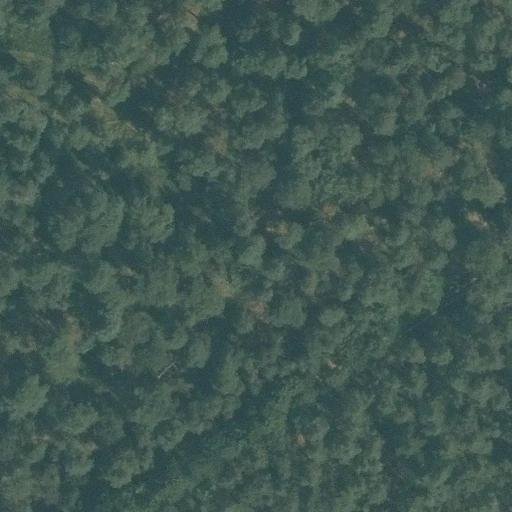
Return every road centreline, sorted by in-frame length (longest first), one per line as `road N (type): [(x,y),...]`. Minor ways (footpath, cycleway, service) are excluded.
road 1 (track): [(119,511),(511,252)]
road 2 (track): [(0,103),(161,0)]
